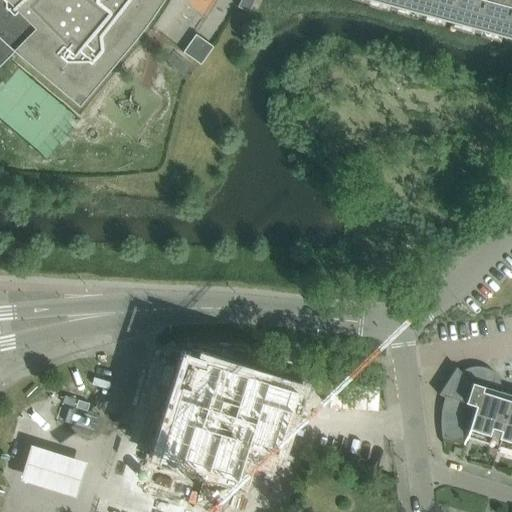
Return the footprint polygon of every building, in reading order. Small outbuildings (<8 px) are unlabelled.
[(0,0),(0,66),(14,52),(79,107),(96,90),(112,72),(126,53),(141,34),(154,14),(163,0),(0,0)] [(241,0),(238,7),(250,13),(255,0),(241,0)] [(511,0),(367,0),(511,39),(511,0)] [(196,35),(183,53),(199,64),(201,66),(214,47),(212,46),(196,35)] [(187,362),(158,455),(237,480),(245,454),(265,461),(268,451),(277,454),(297,389),(229,368),(206,361),(204,367),(187,362)] [(469,368),(461,372),(456,368),(439,395),(445,397),(476,407),(473,416),(470,427),(467,435),(511,449),(511,395),(500,392),(499,383),(494,375),(487,369),(478,366),(469,368)] [(65,396),(63,404),(74,407),(76,400),(65,396)] [(441,413),(473,416),(476,407),(445,397),(441,413)] [(441,430),(470,427),(473,416),(441,413),(441,430)] [(467,437),(467,435),(470,427),(441,430),(444,446),(445,446),(444,442),(467,437)]
